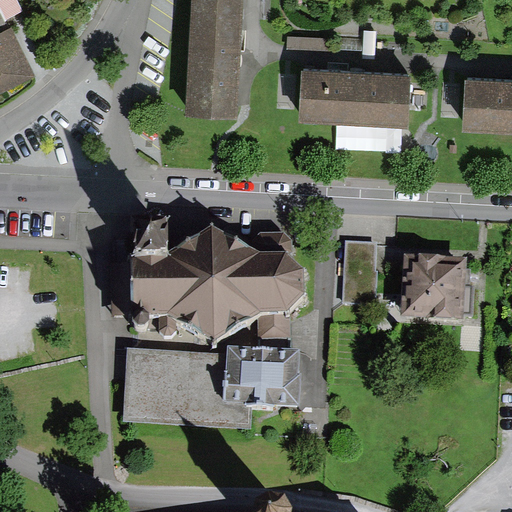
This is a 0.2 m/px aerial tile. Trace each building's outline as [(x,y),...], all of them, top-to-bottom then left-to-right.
[(240,0),(193,0),(187,109),(234,112),(240,0)] [(0,86),(31,72),(10,28),(7,29),(0,15),(0,86)] [(323,39),(288,38),(287,52),(323,53),(323,39)] [(408,74),(303,68),(300,115),(406,121),(408,74)] [(511,126),(511,79),(467,77),(464,124),(511,126)] [(290,319),(289,316),(302,302),(306,304),(308,299),(304,298),(303,279),(307,277),(305,273),(302,274),(288,261),(292,255),(292,243),(284,235),(260,236),(252,244),(252,255),(214,234),(214,230),(209,230),(209,235),(168,259),(167,232),(133,233),(134,258),(130,258),(130,261),(127,261),(127,266),(130,266),(131,317),(128,317),(128,322),(131,322),(131,325),(132,325),(133,327),(133,329),(134,330),(136,332),(137,333),(139,333),(142,333),(144,333),(145,332),(147,330),(159,330),(159,334),(164,339),(171,339),(176,334),(175,325),(212,345),(212,349),(216,349),(216,345),(257,321),(258,322),(259,352),(271,353),(271,355),(291,356),(290,319)] [(373,247),(345,246),(344,273),(372,274),(373,247)] [(465,272),(403,270),(400,332),(462,334),(465,272)] [(230,353),(230,361),(227,408),(249,409),(273,411),(273,406),(296,407),(298,380),(295,380),(297,357),(291,356),(271,355),(271,353),(259,352),(254,352),(254,355),(230,353)] [(128,419),(248,426),(249,409),(227,408),(230,361),(132,355),(128,419)]
